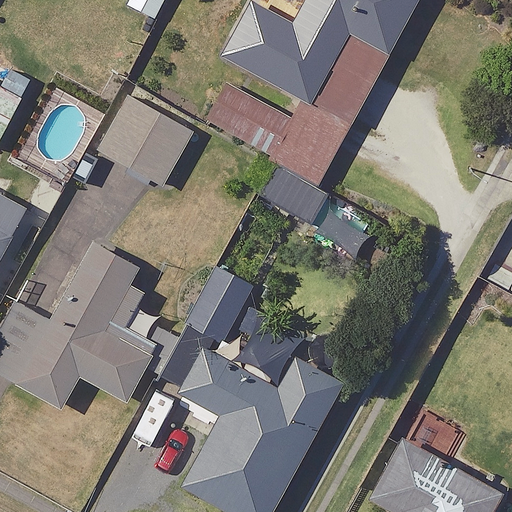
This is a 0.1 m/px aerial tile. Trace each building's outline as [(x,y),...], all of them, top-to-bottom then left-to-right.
[(297,97),(349,126),(419,0),(255,0),(224,55),(297,97)] [(13,65),(0,59),(0,142),(23,91),(5,83),(13,65)] [(349,126),(297,97),(289,110),(230,76),(207,117),(276,156),(255,194),(312,226),(332,191),(316,183),(349,126)] [(195,128),(132,93),(102,147),(166,182),(195,128)] [(0,186),(0,255),(29,203),(0,186)] [(374,223),(334,199),(318,227),(358,251),(374,223)] [(155,272),(98,239),(51,322),(19,303),(0,335),(0,369),(63,405),(82,371),(128,397),(161,339),(128,320),(155,272)] [(278,310),(247,293),(253,283),(217,263),(156,373),(223,410),(184,480),(242,511),(269,511),(344,377),(265,334),(278,310)] [(489,511),(501,490),(400,440),(373,495),(399,508),(397,511),(489,511)]
